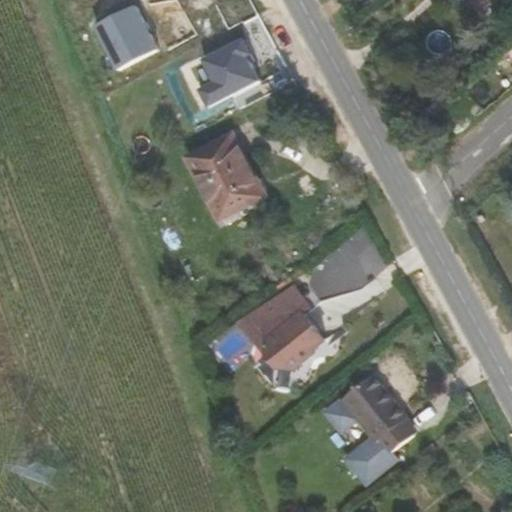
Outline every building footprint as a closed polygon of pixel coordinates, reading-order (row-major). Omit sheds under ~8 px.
[(139,5),(100,25),(122,69),(161,50),(139,5)] [(259,59),(247,37),(206,58),(218,81),(204,88),(214,107),(264,81),(254,62),(259,59)] [(268,196),(235,135),(190,159),(223,222),(268,196)] [(304,319),(299,312),(307,306),(295,288),(243,324),(272,367),(289,368),(310,353),(309,350),(320,342),(304,319)] [(312,313),(307,306),(299,312),(304,319),(312,313)] [(375,373),(344,397),(377,441),(382,438),(392,451),(415,434),(404,420),(409,417),(375,373)]
